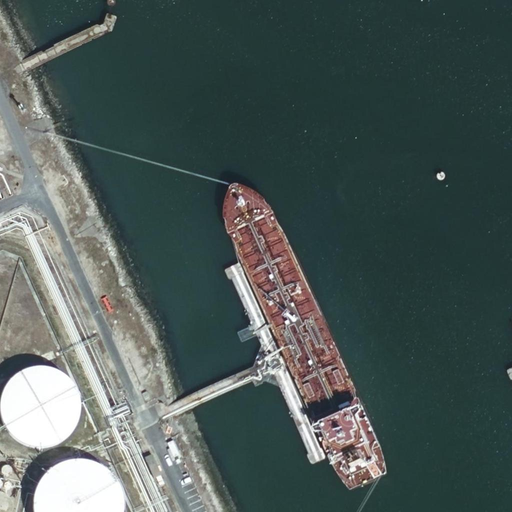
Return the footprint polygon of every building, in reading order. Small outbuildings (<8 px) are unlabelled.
[(62,378),(51,373),(39,371),(31,372),(24,374),(14,380),(8,385),(4,392),(0,401),(0,420),(1,426),(5,434),(10,440),(16,445),(27,450),(38,452),(46,451),(54,449),(64,443),(70,438),(74,431),(77,424),(79,412),(78,400),(73,389),(68,383),(62,378)] [(151,458),(145,461),(154,481),(161,478),(151,458)] [(96,468),(83,464),(70,464),(61,467),(49,473),(43,480),(38,487),(33,500),(32,511),(122,511),(123,506),(121,497),(118,489),(113,481),(108,475),(96,468)] [(4,480),(6,480),(9,479),(11,478),(12,475),(12,473),(11,470),(10,468),(8,467),(5,467),(3,468),(1,469),(0,470),(0,476),(2,478),(4,480)] [(9,485),(7,484),(5,485),(4,485),(3,487),(3,488),(3,490),(4,491),(5,492),(7,492),(9,492),(10,491),(11,490),(11,488),(11,487),(10,485),(9,485)] [(0,511),(15,511),(15,510),(15,507),(14,504),(13,501),(11,498),(9,496),(6,494),(3,493),(0,491),(0,511)]
